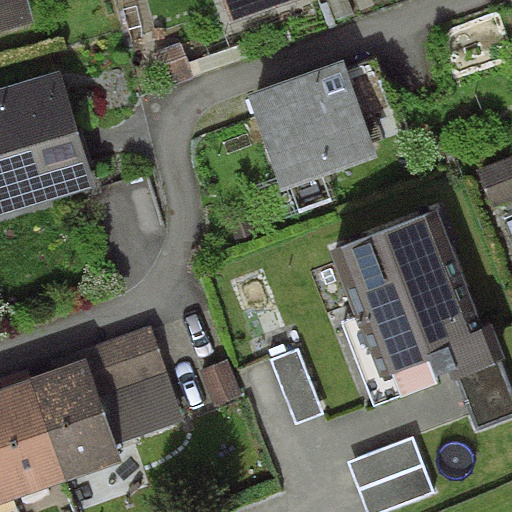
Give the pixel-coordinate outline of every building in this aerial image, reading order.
[(0,0),(0,31),(34,22),(28,0),(0,0)] [(294,0),(221,0),(229,22),(294,0)] [(375,57),(346,68),(366,123),(377,118),(385,138),(403,131),(375,57)] [(343,59),(246,94),(281,191),(378,156),(366,123),(346,68),(343,59)] [(0,216),(96,188),(60,69),(0,87),(0,216)] [(511,198),(511,154),(477,169),(492,207),(511,198)] [(484,326),(437,208),(329,250),(355,317),(380,380),(429,361),(435,376),(448,371),(452,380),(457,378),(477,429),(511,415),(511,390),(500,359),(505,357),(491,323),(484,326)] [(380,380),(355,317),(340,323),(373,408),(438,383),(435,376),(429,361),(380,380)] [(0,505),(123,462),(116,444),(185,420),(151,325),(79,350),(82,359),(0,387),(0,505)] [(298,347),(272,358),(297,423),(323,413),(298,347)] [(228,359),(200,369),(214,405),(242,394),(228,359)] [(376,511),(434,490),(413,436),(348,460),(367,511),(376,511)]
